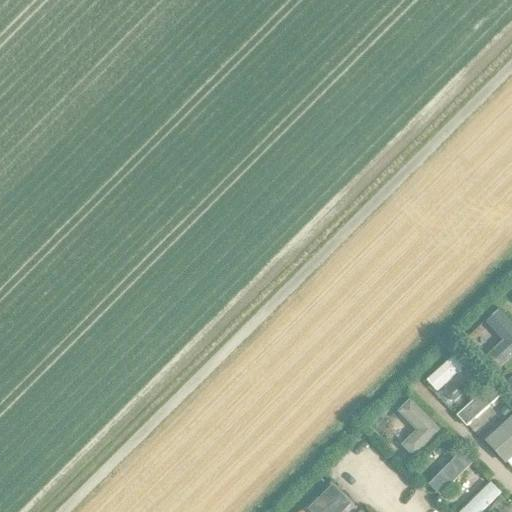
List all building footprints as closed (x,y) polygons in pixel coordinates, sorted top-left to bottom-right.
[(502,343),(487,357),(499,371),(511,359),(511,327),(498,312),(485,324),(502,343)] [(437,392),(466,366),(456,355),(427,381),(437,392)] [(492,386),(457,417),(466,428),(502,396),(492,386)] [(439,434),(410,403),(397,417),(414,434),(399,449),(411,460),(439,434)] [(511,417),(485,443),(506,466),(511,459),(511,417)] [(446,488),(469,466),(461,458),(438,480),(446,488)] [(332,487),(307,511),(308,511),(344,511),(350,506),(332,487)] [(482,511),(499,496),(490,487),(465,511),(482,511)]
